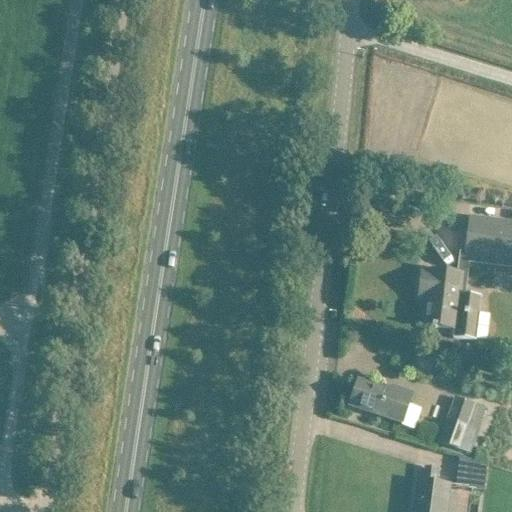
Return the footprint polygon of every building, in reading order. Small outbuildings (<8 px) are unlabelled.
[(464,258),(511,263),(511,223),(468,218),(464,258)] [(426,300),(425,306),(423,327),(431,328),(431,329),(436,330),(436,329),(454,331),(453,339),(477,341),(477,340),(475,340),(480,297),(482,297),(482,296),(459,294),(461,275),(429,271),(429,273),(421,272),(418,299),(426,300)] [(410,400),(357,383),(350,406),(403,423),(410,400)] [(486,411),(454,400),(447,420),(439,443),(460,450),(466,432),(477,436),(486,411)] [(416,482),(414,497),(413,505),(412,511),(445,511),(449,486),(435,485),(437,471),(425,469),(423,483),(416,482)] [(486,490),(487,482),(479,481),(478,489),(486,490)]
